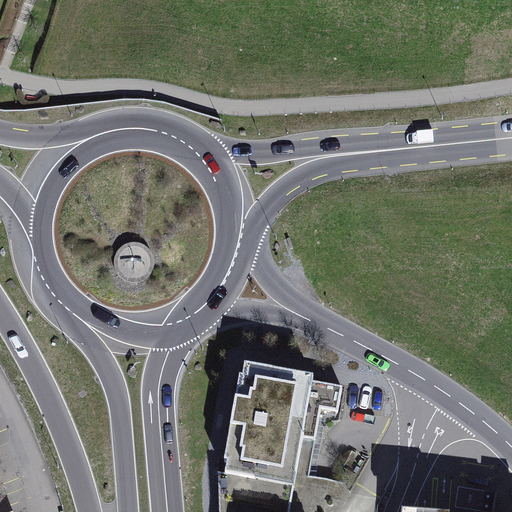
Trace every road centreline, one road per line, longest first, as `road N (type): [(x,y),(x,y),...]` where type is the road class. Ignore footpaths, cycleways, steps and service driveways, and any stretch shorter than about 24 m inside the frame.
road 1 (tertiary): [(511,446),(447,394),(299,312)]
road 2 (secondary): [(0,312),(35,369),(89,511)]
road 3 (primary): [(76,316),(112,382),(128,511)]
road 4 (primary): [(167,511),(158,393),(182,321)]
road 5 (primary): [(511,137),(322,156)]
road 6 (residential): [(0,387),(51,511)]
road 7 (primary): [(101,133),(69,151),(44,179),(30,233)]
road 8 (primary): [(322,156),(195,148)]
road 9 (primary): [(236,240),(322,156)]
